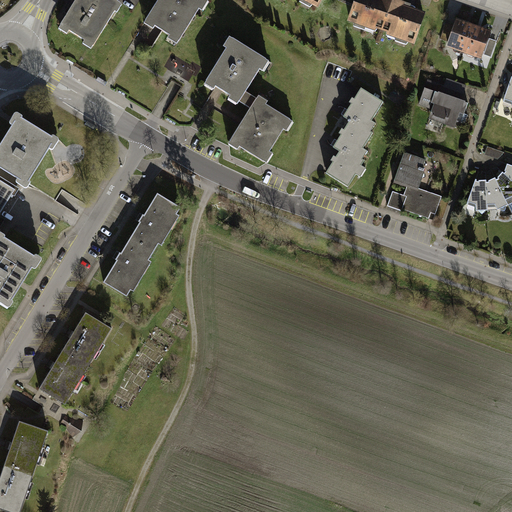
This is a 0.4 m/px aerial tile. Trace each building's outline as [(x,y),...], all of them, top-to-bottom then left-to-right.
[(75,0),(60,25),(61,25),(59,29),(67,34),(69,30),(85,40),(83,43),(91,49),(93,45),(93,46),(115,12),(117,13),(121,5),(119,4),(120,3),(114,0),(75,0)] [(156,0),(145,19),(143,22),(152,28),(154,25),(169,34),(167,37),(176,42),(178,39),(179,39),(199,7),(202,9),(207,0),(156,0)] [(355,0),(348,19),(376,29),(377,26),(388,30),(387,34),(415,43),(426,11),(413,7),(411,6),(412,3),(402,0),(355,0)] [(493,30),(457,17),(454,26),(448,41),(446,45),(483,59),(484,54),(490,39),(493,30)] [(448,41),(454,26),(446,23),(441,39),(448,41)] [(497,41),(490,39),(484,54),(492,57),(497,41)] [(267,64),(228,42),(204,84),(250,110),(231,144),(267,164),(293,118),(250,94),(267,64)] [(467,85),(447,78),(445,85),(428,79),(419,105),(430,109),(432,102),(435,103),(430,119),(456,128),(457,123),(461,125),(470,102),(462,99),(467,85)] [(343,147),(327,173),(349,187),(371,151),(366,147),(380,124),(372,119),(383,102),(362,89),(346,116),(352,120),(337,143),(343,147)] [(15,121),(0,145),(0,167),(22,181),(23,179),(29,182),(52,143),(50,142),(53,137),(21,117),(18,122),(15,121)] [(426,160),(405,153),(395,182),(408,187),(405,196),(393,192),(388,206),(402,211),(403,208),(433,218),(440,197),(419,190),(425,173),(422,172),(426,160)] [(468,204),(477,207),(477,210),(488,210),(498,210),(509,205),(506,200),(511,197),(511,165),(500,161),(499,164),(500,165),(498,167),(494,169),(495,170),(493,171),(489,171),(488,173),(483,171),(482,173),(478,171),(468,204)] [(0,213),(15,189),(0,179),(0,213)] [(142,219),(131,238),(154,252),(181,207),(157,193),(142,219)] [(36,256),(1,235),(0,237),(0,297),(5,300),(6,298),(11,301),(34,263),(33,262),(36,256)] [(119,257),(104,283),(127,297),(154,252),(131,238),(119,257)] [(72,335),(63,350),(89,366),(112,328),(86,312),(72,335)] [(53,367),(39,388),(66,404),(89,366),(63,350),(53,367)] [(11,444),(5,463),(34,473),(48,431),(19,421),(11,444)] [(0,477),(0,508),(11,511),(20,511),(34,473),(5,463),(0,477)]
